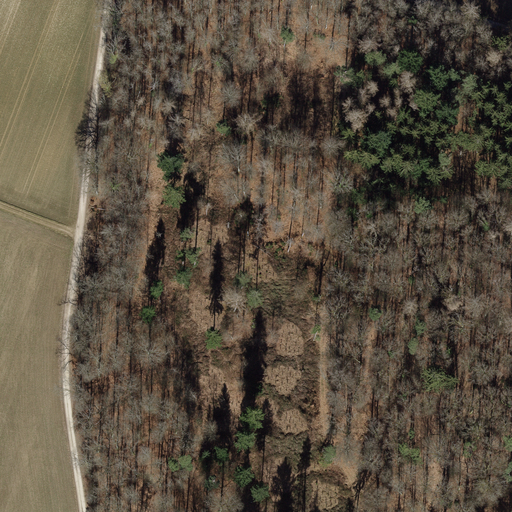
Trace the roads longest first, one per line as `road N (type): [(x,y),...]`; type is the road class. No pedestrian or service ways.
road 1 (track): [(357,0),(342,40),(325,410),(362,511)]
road 2 (track): [(81,511),(65,334),(109,0)]
